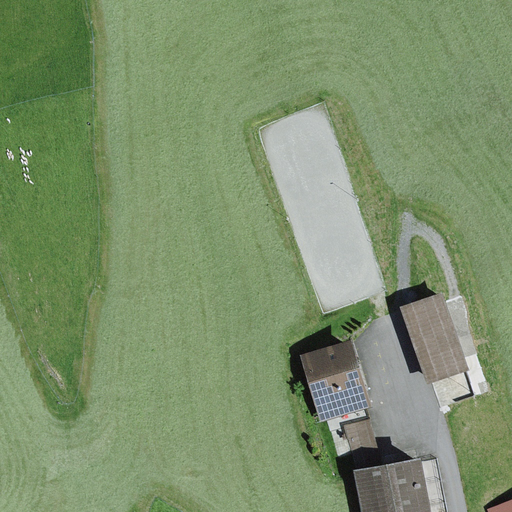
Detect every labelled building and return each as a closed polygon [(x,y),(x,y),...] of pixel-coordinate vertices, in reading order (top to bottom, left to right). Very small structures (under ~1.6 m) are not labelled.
[(439,297),(397,312),(424,388),(465,373),(439,297)] [(348,343),(299,358),(320,423),(368,408),(348,343)] [(354,477),(382,471),(372,420),(343,426),(354,477)] [(382,471),(354,477),(360,511),(428,511),(419,464),(382,471)] [(511,511),(511,501),(488,511),(511,511)]
